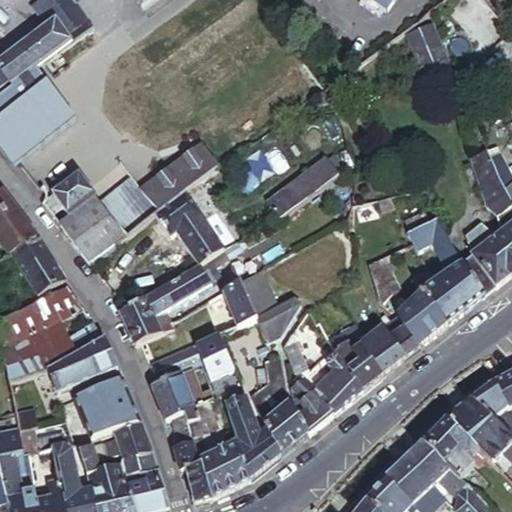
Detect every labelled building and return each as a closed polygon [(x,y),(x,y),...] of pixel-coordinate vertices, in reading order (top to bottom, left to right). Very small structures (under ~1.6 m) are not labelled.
[(73,0),(37,0),(40,3),(44,1),(59,22),(63,19),(72,32),(69,34),(75,43),(94,28),(78,6),(73,0)] [(359,0),(362,2),(381,15),(383,16),(394,0),(359,0)] [(0,120),(0,98),(37,70),(75,43),(69,34),(72,32),(63,19),(59,22),(44,1),(40,3),(38,5),(51,23),(0,59),(0,120)] [(381,15),(362,2),(358,8),(377,21),(381,15)] [(429,25),(406,33),(423,79),(446,71),(429,25)] [(75,120),(37,70),(0,98),(0,120),(0,150),(8,160),(31,142),(36,149),(75,120)] [(331,101),(323,92),(311,103),(318,112),(331,101)] [(12,167),(36,149),(31,142),(8,160),(12,167)] [(132,179),(100,204),(128,240),(156,219),(201,185),(221,170),(204,147),(143,193),(132,179)] [(474,259),(497,291),(511,278),(511,209),(503,197),(511,189),(511,175),(505,158),(490,163),(487,155),(471,162),(487,209),(499,220),(503,236),(498,240),(476,257),(474,259)] [(281,220),(338,179),(325,161),(268,202),(281,220)] [(79,175),(51,194),(70,220),(98,200),(79,175)] [(201,185),(156,219),(173,242),(178,238),(202,269),(228,254),(205,222),(198,212),(206,191),(201,185)] [(511,189),(503,197),(511,209),(511,189)] [(51,194),(40,203),(60,227),(70,220),(51,194)] [(0,242),(11,257),(13,256),(39,297),(66,283),(38,242),(2,195),(0,196),(0,242)] [(100,204),(98,200),(70,220),(60,227),(91,268),(128,240),(100,204)] [(377,202),(382,215),(396,210),(391,200),(377,202)] [(218,213),(205,222),(228,254),(240,245),(218,213)] [(410,224),(416,233),(438,223),(433,214),(410,224)] [(412,234),(395,243),(378,253),(377,251),(367,257),(369,267),(379,303),(383,304),(397,294),(404,290),(399,273),(406,270),(403,262),(434,248),(450,278),(444,283),(439,276),(436,279),(440,285),(437,287),(433,281),(420,291),(424,298),(450,329),(486,300),(464,266),(438,223),(416,233),(412,234)] [(472,253),(476,257),(498,240),(494,235),(483,226),(467,237),(472,253)] [(246,254),(240,245),(228,254),(202,269),(157,296),(175,329),(183,324),(176,310),(214,286),(215,288),(226,281),(220,270),(246,254)] [(497,291),(474,259),(464,266),(486,300),(497,291)] [(285,306),(269,267),(242,283),(257,321),(285,306)] [(257,321),(242,283),(223,294),(238,330),(221,337),(236,365),(242,361),(240,357),(259,346),(266,342),(280,336),(303,303),(302,298),(285,306),(257,321)] [(70,289),(0,322),(0,343),(3,351),(87,314),(70,289)] [(175,329),(157,296),(119,316),(137,349),(175,329)] [(450,329),(424,298),(411,308),(436,339),(450,329)] [(324,299),(308,306),(338,353),(363,397),(407,362),(385,328),(370,339),(367,336),(362,341),(364,344),(363,348),(357,353),(324,299)] [(436,339),(411,308),(398,320),(422,351),(436,339)] [(77,357),(69,341),(95,326),(87,314),(3,351),(5,360),(13,391),(48,371),(77,357)] [(422,351),(398,320),(389,325),(385,318),(380,321),(385,328),(407,362),(422,351)] [(105,342),(95,326),(69,341),(77,357),(85,352),(105,342)] [(294,332),(282,346),(291,363),(301,381),(307,375),(335,419),(363,397),(338,353),(311,372),(294,332)] [(118,371),(107,346),(105,342),(85,352),(96,381),(118,371)] [(274,360),(266,342),(259,346),(267,363),(269,363),(274,360)] [(191,424),(197,439),(222,429),(211,402),(219,399),(214,388),(192,398),(182,374),(204,365),(197,348),(151,367),(158,385),(152,388),(168,424),(172,422),(175,431),(191,424)] [(96,381),(85,352),(77,357),(48,371),(59,397),(96,381)] [(281,362),(274,360),(269,363),(270,368),(273,383),(274,385),(257,395),(268,424),(282,461),(309,439),(298,409),(293,410),(281,362)] [(301,381),(291,363),(287,364),(293,388),(301,381)] [(273,383),(270,368),(257,371),(261,385),(273,383)] [(335,419),(307,375),(301,381),(293,388),(298,409),(309,439),(335,419)] [(511,375),(511,376),(494,386),(474,401),(502,429),(511,437),(511,418),(505,416),(504,415),(507,410),(511,407),(511,375)] [(141,426),(123,384),(76,402),(89,444),(115,436),(141,426)] [(282,461),(268,424),(260,428),(251,400),(232,408),(241,448),(253,484),(282,461)] [(474,401),(448,422),(480,452),(491,441),(502,429),(474,401)] [(448,422),(425,445),(464,481),(477,467),(473,460),(480,452),(448,422)] [(197,439),(191,424),(175,431),(181,452),(175,454),(182,474),(188,472),(198,506),(214,501),(203,465),(197,439)] [(117,443),(146,433),(144,426),(141,426),(115,436),(117,443)] [(121,458),(151,450),(146,433),(117,443),(121,458)] [(39,444),(36,434),(23,437),(27,460),(31,460),(41,457),(39,444)] [(96,511),(132,511),(125,480),(122,472),(111,474),(100,477),(96,462),(108,460),(108,464),(121,460),(123,463),(152,457),(152,452),(151,450),(121,458),(117,443),(115,436),(89,444),(78,447),(81,454),(91,491),(96,511)] [(27,460),(23,437),(0,440),(0,508),(10,505),(10,511),(39,511),(38,502),(37,495),(25,497),(21,477),(34,475),(31,460),(27,460)] [(96,511),(91,491),(81,493),(73,457),(65,450),(63,440),(39,444),(41,457),(55,454),(61,483),(67,511),(96,511)] [(491,441),(480,452),(491,464),(499,456),(491,441)] [(425,445),(389,480),(416,509),(419,511),(429,511),(439,503),(430,492),(436,486),(446,496),(450,495),(460,503),(459,511),(493,511),(487,504),(464,481),(425,445)] [(253,484),(241,448),(203,465),(214,501),(233,493),(253,484)] [(157,473),(152,457),(123,463),(122,472),(125,480),(134,478),(157,473)] [(108,464),(108,460),(96,462),(100,477),(111,474),(108,464)] [(168,511),(169,510),(160,480),(157,473),(134,478),(137,486),(141,486),(147,511),(168,511)] [(37,495),(34,475),(21,477),(25,497),(37,495)] [(137,486),(134,478),(125,480),(132,511),(147,511),(141,486),(137,486)] [(389,480),(370,499),(382,511),(413,511),(416,509),(389,480)] [(67,511),(61,483),(50,485),(53,499),(44,501),(45,511),(67,511)] [(382,511),(370,499),(358,511),(382,511)]
